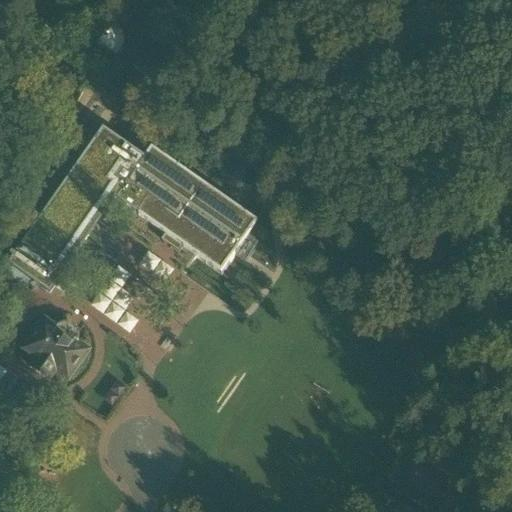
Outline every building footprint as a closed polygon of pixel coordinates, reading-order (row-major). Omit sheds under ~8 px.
[(103,130),(8,266),(50,295),(67,270),(105,263),(98,226),(101,221),(114,219),(115,228),(126,226),(124,217),(136,215),(138,216),(221,276),(257,224),(153,150),(147,161),(103,130)] [(511,262),(502,279),(511,284),(511,262)] [(90,351),(44,319),(22,350),(35,359),(33,362),(53,376),(55,373),(68,382),(90,351)] [(443,472),(406,452),(388,488),(425,508),(443,472)] [(406,511),(378,497),(369,511),(406,511)]
